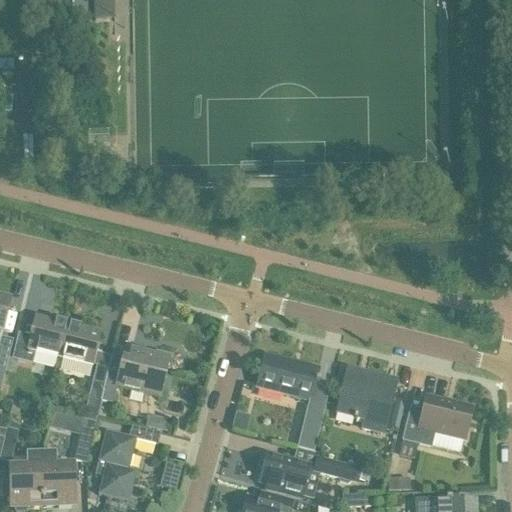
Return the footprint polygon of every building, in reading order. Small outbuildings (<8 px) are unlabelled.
[(90,0),(71,0),(72,25),(91,24),(90,0)] [(95,0),(96,22),(116,21),(115,0),(95,0)] [(0,293),(0,292),(0,333),(1,331),(5,332),(12,300),(10,299),(9,295),(0,293)] [(37,315),(31,336),(20,333),(13,360),(32,365),(35,352),(61,358),(70,323),(37,315)] [(96,422),(101,402),(112,358),(97,354),(103,331),(70,323),(61,358),(96,367),(83,419),(96,422)] [(1,338),(0,341),(0,392),(13,341),(1,338)] [(112,358),(101,402),(113,405),(117,388),(160,399),(166,370),(169,371),(172,357),(156,353),(155,356),(131,350),(128,362),(112,358)] [(296,450),(313,454),(330,384),(315,380),(318,371),(264,358),(257,388),(308,400),(296,450)] [(397,384),(383,381),(383,384),(368,380),(368,381),(358,378),(358,374),(346,371),(334,415),(362,422),(360,430),(384,436),(397,384)] [(472,410),(425,399),(422,412),(410,409),(402,443),(398,458),(413,461),(417,446),(430,450),(434,435),(464,442),(472,410)] [(85,464),(96,422),(83,419),(83,420),(84,420),(73,461),(85,464)] [(130,504),(137,473),(130,472),(138,441),(157,446),(160,434),(132,427),(129,438),(106,432),(95,476),(103,478),(98,496),(130,504)] [(7,430),(0,460),(0,473),(8,475),(18,433),(7,430)] [(44,507),(76,505),(75,466),(56,467),(56,454),(42,455),(44,507)] [(27,511),(28,511),(28,507),(44,507),(42,455),(26,456),(26,468),(10,469),(12,508),(16,508),(16,511),(27,511)] [(361,471),(319,460),(315,472),(309,470),(266,458),(260,481),(265,483),(264,487),(302,497),(313,501),(320,476),(358,485),(359,481),(365,483),(366,476),(360,475),(361,471)] [(409,480),(388,481),(388,492),(409,491),(409,480)] [(366,496),(342,497),(343,509),(366,508),(366,496)] [(259,503),(247,500),(246,501),(241,500),(237,511),(289,511),(292,505),(260,497),(259,503)] [(423,502),(414,502),(414,511),(476,511),(476,506),(467,506),(467,503),(437,503),(437,501),(423,502)]
